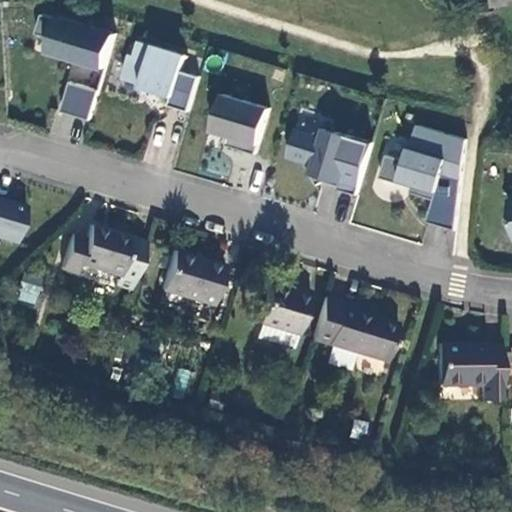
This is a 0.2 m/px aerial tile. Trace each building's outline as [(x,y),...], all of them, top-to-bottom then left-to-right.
[(50,51),(107,69),(117,35),(60,17),(59,20),(44,15),(38,34),(54,39),(50,51)] [(141,42),(137,56),(132,55),(124,80),(143,86),(142,88),(173,97),(170,107),(190,113),(201,78),(183,72),(188,56),(141,42)] [(91,121),(94,111),(100,91),(72,82),(63,112),(91,121)] [(258,155),(272,109),(225,95),(214,131),(230,136),(228,146),(258,155)] [(314,136),(320,147),(317,158),(306,164),(319,187),(325,183),(330,180),(341,184),(340,188),(339,191),(358,197),(374,144),(338,133),(334,125),(314,136)] [(457,232),(468,141),(419,126),(412,149),(411,149),(407,162),(388,156),(381,179),(413,189),(412,194),(435,201),(429,223),(457,232)] [(25,207),(0,199),(0,238),(14,243),(25,207)] [(58,269),(75,273),(78,265),(116,277),(113,286),(129,291),(143,242),(129,238),(129,237),(87,225),(83,239),(69,235),(58,269)] [(172,251),(160,290),(210,306),(224,267),(172,251)] [(21,276),(18,291),(34,295),(37,281),(21,276)] [(261,323),(298,335),(309,292),(292,286),(290,292),(269,285),(259,323),(261,323)] [(323,297),(310,339),(325,343),(384,362),(395,325),(354,311),(355,307),(323,297)] [(294,349),(298,335),(261,323),(256,338),(294,349)] [(499,385),(499,346),(484,346),(485,344),(436,344),(437,385),(499,385)]
